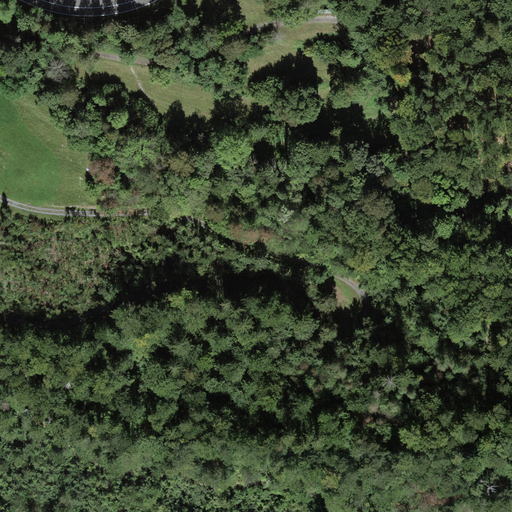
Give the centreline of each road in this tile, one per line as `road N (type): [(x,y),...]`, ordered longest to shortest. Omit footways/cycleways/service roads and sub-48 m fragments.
road 1 (track): [(78,319),(234,282),(300,292),(350,325),(366,312),(359,288),(331,270),(250,249),(169,212),(54,212),(0,197)]
road 2 (track): [(0,15),(89,54),(154,62),(212,55),(279,22),(356,19),(413,33),(511,85)]
